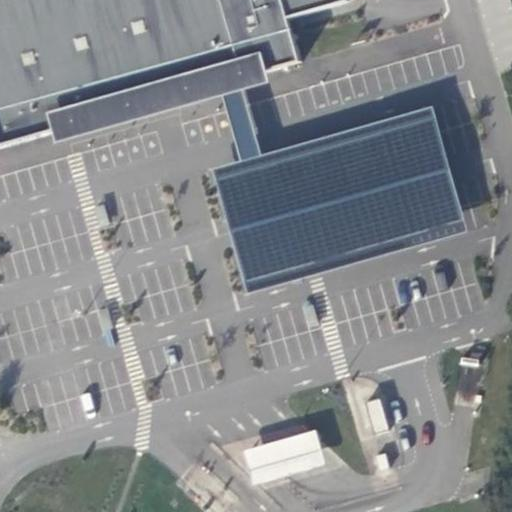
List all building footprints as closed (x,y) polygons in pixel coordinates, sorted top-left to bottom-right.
[(0,0),(0,146),(22,140),(27,139),(52,132),(63,129),(69,123),(75,117),(76,115),(95,110),(98,109),(103,107),(108,106),(134,99),(136,107),(151,103),(184,94),(195,91),(193,83),(233,71),(246,68),(265,73),(275,70),(278,69),(291,66),(306,62),(302,48),(300,40),(297,30),(294,19),(289,1),(288,0),(0,0)] [(288,0),(289,1),(294,19),(350,3),(349,0),(288,0)] [(372,437),(387,433),(378,400),(364,404),(372,437)] [(241,452),(252,487),(298,475),(326,468),(315,431),(268,445),(241,452)] [(384,455),(374,458),(378,472),(388,470),(384,455)]
